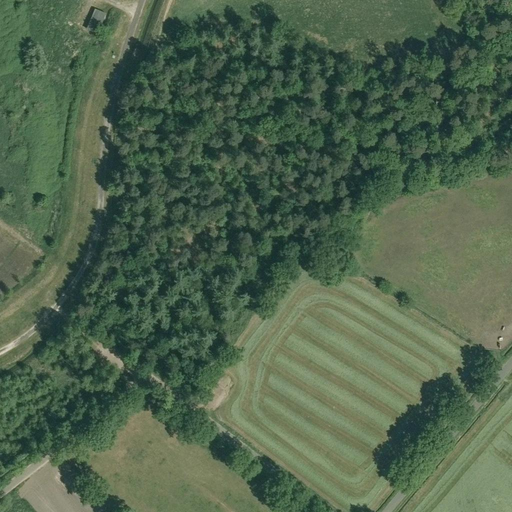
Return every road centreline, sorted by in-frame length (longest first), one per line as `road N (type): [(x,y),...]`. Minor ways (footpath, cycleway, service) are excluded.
road 1 (unclassified): [(328,511),(151,382),(136,385),(0,495)]
road 2 (unclassified): [(387,511),(511,363)]
